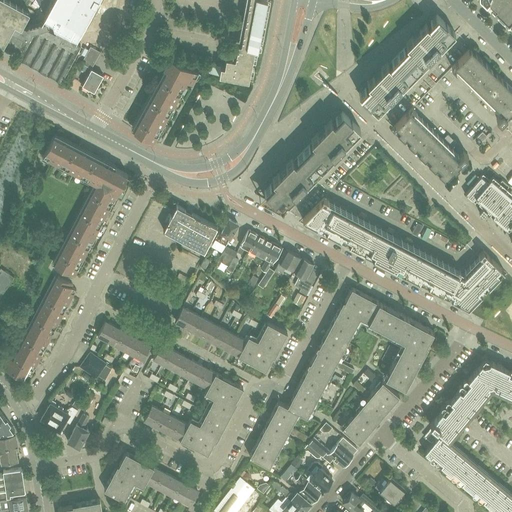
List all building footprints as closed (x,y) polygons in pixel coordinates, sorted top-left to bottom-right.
[(81,33),(78,32),(85,20),(87,22),(98,3),(95,1),(96,0),(51,0),(44,14),(49,17),(49,19),(47,20),(46,19),(45,20),(44,21),(42,20),(42,21),(41,22),(39,21),(38,22),(37,23),(36,22),(35,23),(34,24),(32,23),(31,24),(30,25),(29,24),(28,25),(26,26),(23,24),(30,12),(7,0),(0,0),(0,42),(3,45),(5,41),(21,50),(18,56),(61,80),(73,58),(76,60),(77,60),(78,60),(79,60),(80,59),(81,59),(81,58),(81,57),(81,56),(81,55),(81,54),(80,54),(80,53),(79,53),(84,44),(81,33)] [(211,63),(209,72),(248,79),(255,47),(258,47),(266,0),(249,0),(241,43),(238,42),(233,67),(230,67),(232,57),(226,56),(224,65),(211,63)] [(511,0),(486,0),(511,25),(511,0)] [(369,84),(359,94),(377,111),(455,32),(437,14),(428,24),(426,23),(406,43),(407,45),(389,63),(387,62),(367,83),(369,84)] [(90,46),(87,51),(98,57),(101,52),(90,46)] [(511,87),(471,47),(452,67),(456,71),(500,114),(496,117),(500,121),(511,109),(511,87)] [(87,51),(84,57),(95,62),(98,57),(87,51)] [(154,140),(187,80),(192,83),(196,76),(198,72),(170,56),(167,61),(161,72),(164,74),(134,129),(154,140)] [(84,57),(79,67),(85,70),(87,66),(91,68),(92,68),(95,62),(84,57)] [(103,74),(92,68),(91,68),(82,84),(94,91),(100,79),(103,74)] [(412,107),(393,127),(445,178),(455,168),(468,155),(463,151),(459,155),(416,112),(412,107)] [(274,181),(259,196),(282,208),(360,129),(342,111),(333,121),(331,119),(311,140),(312,141),(294,160),(293,159),(272,179),(274,181)] [(487,135),(482,131),(476,137),(481,141),(487,135)] [(74,274),(96,232),(127,173),(54,135),(43,155),(97,183),(54,264),(74,274)] [(511,202),(509,199),(511,195),(505,190),(509,185),(505,181),(502,179),(498,183),(491,177),(488,181),(481,175),(465,194),(475,202),(478,199),(493,211),(490,215),(509,232),(511,228),(511,202)] [(324,197),(303,219),(468,306),(504,270),(483,250),(479,254),(480,255),(463,272),(328,200),(328,199),(324,197)] [(204,251),(214,232),(217,226),(176,204),(172,213),(164,229),(204,251)] [(483,206),(479,211),(483,215),(487,210),(483,206)] [(233,232),(238,223),(229,218),(224,227),(221,233),(230,238),(233,232)] [(249,249),(258,234),(249,229),(245,235),(240,245),(241,245),(237,251),(242,254),(245,248),(249,249)] [(263,257),(273,241),(258,234),(249,249),(263,257)] [(274,263),(279,253),(282,246),(273,241),(263,257),(266,259),(261,268),(266,270),(272,261),(274,263)] [(232,254),(234,255),(236,250),(225,245),(218,259),(227,264),(232,254)] [(294,269),(298,262),(301,256),(286,249),(284,254),(276,268),(282,272),(286,265),(294,269)] [(239,258),(234,255),(232,254),(227,264),(226,268),(232,271),(239,258)] [(205,269),(211,260),(206,257),(201,265),(205,269)] [(314,279),(308,276),(314,263),(303,257),(300,262),(295,272),(300,274),(295,284),(301,287),(299,290),(306,294),(314,279)] [(0,267),(0,296),(14,277),(0,267)] [(269,267),(258,283),(263,287),(275,271),(269,267)] [(10,357),(4,368),(24,379),(27,373),(31,375),(76,289),(71,286),(73,284),(58,276),(14,359),(10,357)] [(253,286),(257,280),(251,277),(248,283),(253,286)] [(367,320),(377,300),(352,287),(343,303),(342,302),(336,314),(356,325),(360,317),(367,320)] [(273,316),(285,297),(281,294),(269,314),(273,316)] [(395,335),(406,315),(377,300),(367,320),(395,335)] [(184,325),(191,311),(182,306),(175,321),(184,325)] [(193,330),(201,315),(191,311),(184,325),(193,330)] [(342,350),(356,325),(336,314),(322,339),(342,350)] [(202,335),(210,320),(201,315),(193,330),(202,335)] [(400,348),(420,359),(426,347),(425,346),(434,330),(406,315),(395,335),(404,340),(400,348)] [(105,320),(97,335),(107,339),(114,325),(105,320)] [(211,340),(219,325),(210,320),(202,335),(211,340)] [(261,332),(281,343),(287,331),(267,321),(261,332)] [(114,325),(107,339),(116,344),(124,329),(114,325)] [(220,345),(228,330),(219,325),(211,340),(220,345)] [(124,329),(116,344),(125,349),(133,334),(124,329)] [(229,349),(237,335),(228,330),(220,345),(229,349)] [(276,353),(281,343),(261,332),(257,339),(249,334),(246,339),(238,354),(266,369),(274,352),(276,353)] [(133,334),(125,349),(134,354),(142,339),(133,334)] [(238,354),(246,339),(237,335),(229,349),(238,354)] [(142,339),(134,354),(143,359),(151,344),(142,339)] [(337,360),(342,350),(322,339),(307,367),(327,378),(334,365),(351,374),(354,369),(337,360)] [(162,362),(170,347),(161,343),(153,357),(162,362)] [(171,367),(179,352),(170,347),(162,362),(171,367)] [(405,387),(420,359),(400,348),(385,376),(405,387)] [(86,358),(101,369),(106,363),(90,352),(86,358)] [(180,372),(188,357),(179,352),(171,367),(180,372)] [(189,377),(197,362),(188,357),(180,372),(189,377)] [(101,370),(101,369),(86,358),(81,365),(93,374),(98,368),(101,370)] [(511,369),(490,360),(489,362),(484,363),(482,361),(430,423),(434,427),(427,436),(433,441),(424,451),(496,511),(511,511),(511,495),(446,440),(491,385),(511,394),(511,369)] [(198,381),(206,367),(197,362),(189,377),(198,381)] [(103,372),(109,376),(113,369),(106,366),(103,372)] [(207,386),(215,371),(206,367),(198,381),(207,386)] [(307,416),(327,378),(307,367),(287,405),(298,411),(307,416)] [(204,392),(214,396),(234,407),(236,403),(234,403),(243,386),(215,371),(207,386),(204,392)] [(82,376),(88,380),(91,377),(84,372),(82,376)] [(362,403),(379,418),(399,394),(382,379),(371,393),(356,380),(353,384),(367,397),(362,403)] [(93,397),(87,394),(79,407),(85,411),(93,397)] [(220,433),(234,407),(214,396),(200,423),(220,433)] [(49,424),(60,408),(56,405),(56,401),(52,399),(41,417),(44,419),(43,421),(49,424)] [(298,411),(287,405),(278,400),(264,428),(284,438),(288,431),(305,440),(307,435),(290,426),(298,411)] [(359,441),(379,418),(362,403),(342,427),(359,441)] [(153,424),(161,409),(152,404),(144,419),(153,424)] [(60,408),(49,424),(56,428),(57,427),(60,429),(67,417),(71,420),(78,409),(72,406),(64,410),(60,408)] [(162,428),(170,414),(161,409),(153,424),(162,428)] [(77,423),(67,441),(79,448),(88,430),(83,427),(89,417),(83,413),(77,424),(77,423)] [(171,433),(179,418),(170,414),(162,428),(171,433)] [(6,418),(0,421),(0,434),(14,431),(6,418)] [(180,438),(188,423),(179,418),(171,433),(180,438)] [(220,433),(200,423),(190,418),(188,423),(180,438),(208,453),(216,436),(218,437),(220,433)] [(269,466),(284,438),(264,428),(249,455),(269,466)] [(0,448),(15,446),(17,446),(15,434),(0,436),(0,448)] [(343,436),(330,451),(327,448),(328,448),(313,436),(307,443),(320,454),(329,462),(333,457),(343,466),(357,448),(343,436)] [(319,456),(320,454),(307,443),(304,447),(315,456),(319,456)] [(0,462),(17,459),(15,446),(0,448),(0,462)] [(143,485),(146,480),(154,465),(126,450),(117,467),(116,466),(114,470),(134,480),(143,485)] [(320,467),(323,464),(318,460),(314,460),(307,467),(303,472),(323,489),(332,478),(320,467)] [(155,485),(163,470),(154,465),(146,480),(155,485)] [(289,465),(280,476),(286,481),(292,474),(290,473),(294,468),(289,465)] [(0,496),(25,493),(21,467),(3,470),(0,470),(0,496)] [(127,493),(134,480),(114,470),(104,488),(127,500),(130,495),(127,493)] [(164,490),(172,475),(163,470),(155,485),(164,490)] [(240,475),(247,480),(249,477),(249,474),(244,470),(240,475)] [(173,494),(181,480),(172,475),(164,490),(173,494)] [(210,511),(235,511),(255,487),(239,475),(210,511)] [(303,486),(299,491),(312,502),(320,492),(300,475),(295,480),(303,486)] [(383,477),(375,486),(397,505),(405,495),(401,492),(405,487),(391,475),(387,480),(383,477)] [(182,499),(190,484),(181,480),(173,494),(182,499)] [(297,492),(295,495),(282,484),(281,486),(274,480),(271,484),(286,496),(290,500),(291,499),(304,510),(311,503),(297,492)] [(259,484),(256,488),(263,493),(269,485),(266,482),(259,484)] [(191,504),(193,500),(199,489),(190,484),(182,499),(190,504),(191,504)] [(363,492),(359,497),(351,490),(350,491),(349,492),(346,494),(347,496),(343,500),(356,511),(363,511),(365,511),(358,505),(362,500),(376,511),(381,511),(383,509),(363,492)] [(373,490),(370,494),(375,499),(378,495),(373,490)] [(3,510),(27,506),(25,496),(9,498),(9,499),(0,500),(0,504),(1,510),(3,510)] [(291,499),(290,500),(286,496),(282,501),(278,498),(269,508),(274,511),(303,511),(304,510),(291,499)] [(58,511),(102,511),(100,498),(76,503),(76,504),(58,507),(58,511)]
